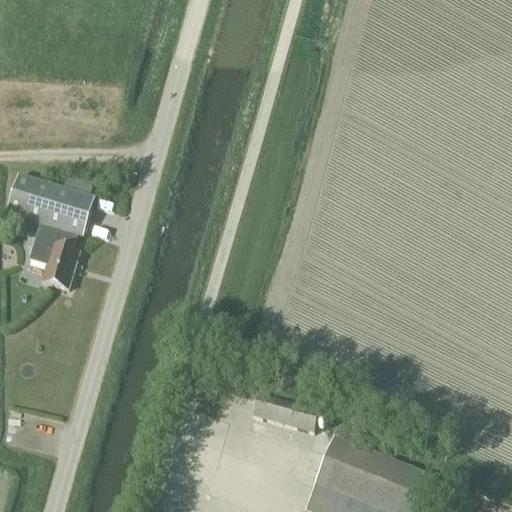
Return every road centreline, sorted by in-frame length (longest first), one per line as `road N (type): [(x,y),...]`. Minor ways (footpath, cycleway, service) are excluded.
road 1 (tertiary): [(53,511),(197,0)]
road 2 (unknown): [(0,162),(113,158),(151,166)]
